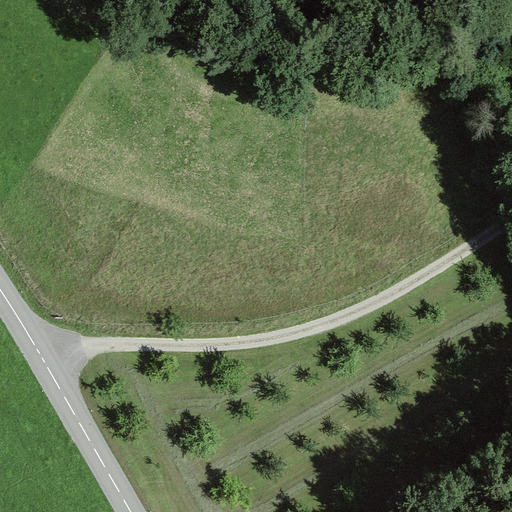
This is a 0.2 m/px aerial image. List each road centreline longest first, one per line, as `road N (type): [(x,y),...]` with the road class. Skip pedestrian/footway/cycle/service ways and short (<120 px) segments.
road 1 (track): [(37,347),(238,343),(310,328),(401,291),(511,220)]
road 2 (tertiary): [(0,289),(132,511)]
